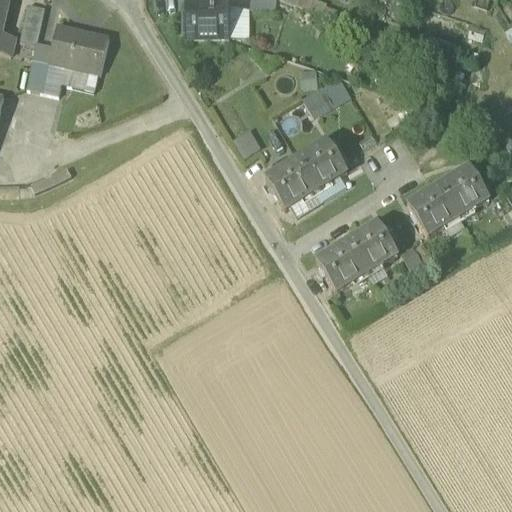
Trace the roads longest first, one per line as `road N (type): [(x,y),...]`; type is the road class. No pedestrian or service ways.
road 1 (residential): [(334,342),(131,7)]
road 2 (track): [(437,511),(334,342)]
